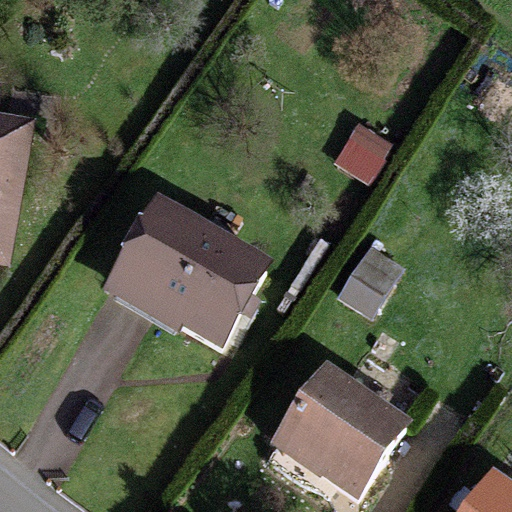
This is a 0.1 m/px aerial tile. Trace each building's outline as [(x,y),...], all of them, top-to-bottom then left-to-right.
[(23,137),(0,133),(0,266),(1,267),(23,137)] [(390,151),(359,133),(338,170),(369,188),(390,151)] [(157,213),(112,291),(220,352),(264,274),(157,213)] [(405,434),(326,379),(277,448),(357,503),(405,434)] [(511,511),(511,499),(492,486),(473,511),(511,511)]
